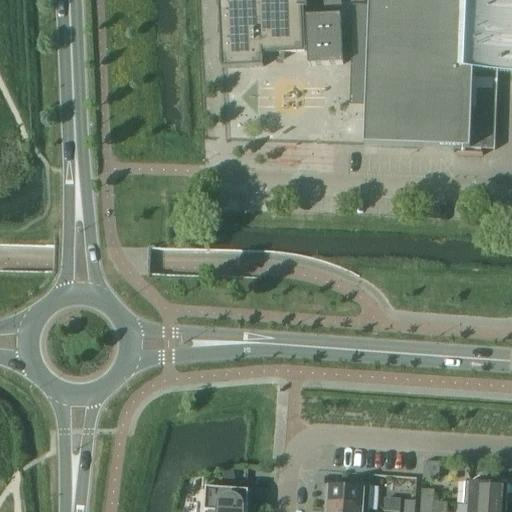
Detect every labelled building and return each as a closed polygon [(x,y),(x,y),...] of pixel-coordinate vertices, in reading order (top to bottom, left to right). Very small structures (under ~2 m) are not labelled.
[(307,0),(218,0),(222,70),(263,68),(262,55),(270,54),(270,59),(284,60),(284,54),(304,53),(302,10),(307,10),(307,0)] [(323,0),(324,11),(341,10),(340,0),(323,0)] [(499,0),(369,0),(369,7),(353,7),(349,107),(365,107),(364,147),(495,151),(497,73),(499,0)] [(511,0),(499,0),(497,73),(511,73),(511,0)] [(234,470),(222,472),(224,481),(235,479),(234,470)] [(468,506),(507,509),(508,486),(487,484),(488,477),(486,477),(483,477),(480,478),(477,480),(474,481),(471,484),(465,483),(464,506),(468,506)] [(328,511),(340,511),(368,511),(370,484),(357,483),(356,484),(349,483),(346,486),(345,490),(330,489),(328,511)] [(204,511),(247,511),(249,493),(206,489),(204,511)] [(421,503),(433,504),(434,491),(422,490),(421,503)] [(404,511),(414,511),(415,503),(405,502),(404,511)] [(432,511),(433,504),(421,503),(420,511),(432,511)]
